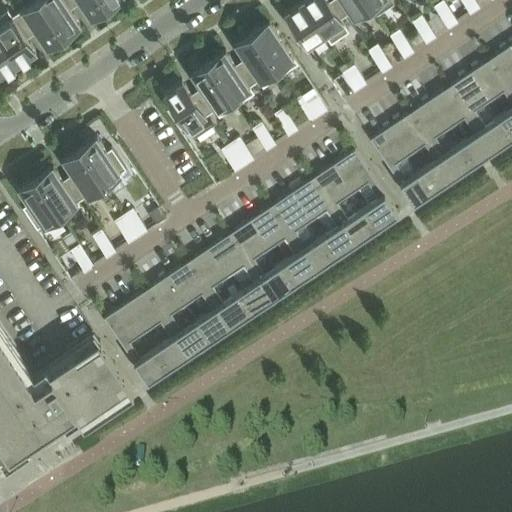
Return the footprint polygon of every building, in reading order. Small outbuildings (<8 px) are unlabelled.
[(63,32),(41,0),(33,0),(17,11),(32,33),(36,30),(46,44),(63,32)] [(76,3),(73,0),(41,0),(63,32),(81,20),(71,6),(76,3)] [(107,3),(105,0),(73,0),(76,3),(80,1),(89,15),(107,3)] [(331,42),(332,41),(304,0),(297,0),(285,9),(309,45),(326,33),(331,42)] [(341,16),(345,13),(336,0),(304,0),(332,41),(350,29),(341,16)] [(353,15),(370,3),(368,0),(336,0),(345,13),(350,11),(353,15)] [(463,0),(470,9),(479,2),(477,0),(463,0)] [(448,23),(457,17),(446,1),(437,7),(448,23)] [(32,33),(17,11),(13,14),(8,7),(0,12),(0,32),(19,62),(37,50),(28,36),(32,33)] [(412,19),(426,38),(435,32),(422,12),(412,19)] [(253,30),(281,73),(299,61),(270,19),(253,30)] [(404,53),(413,46),(400,27),(391,33),(404,53)] [(281,73),(253,30),(235,42),(245,56),(240,59),(255,81),(259,78),(264,85),(281,73)] [(19,62),(0,32),(0,70),(2,74),(19,62)] [(382,68),(391,61),(378,41),(369,48),(382,68)] [(511,46),(510,43),(490,56),(511,88),(511,46)] [(255,81),(240,59),(236,62),(226,48),(209,60),(238,103),(255,91),(250,84),(255,81)] [(511,98),(511,105),(500,114),(511,131),(511,88),(490,56),(470,69),(489,98),(505,88),(511,98)] [(238,103),(209,60),(191,72),(201,86),(196,89),(211,110),(215,107),(220,114),(238,103)] [(349,66),(360,82),(366,78),(355,62),(349,66)] [(360,82),(349,66),(343,70),(354,86),(360,82)] [(485,124),(475,108),(489,98),(470,69),(450,82),(493,147),(511,133),(511,131),(500,114),(485,124)] [(211,110),(196,89),(192,91),(183,77),(164,90),(189,125),(211,110)] [(476,130),(460,141),(473,160),(493,147),(450,82),(430,96),(450,125),(465,114),(476,130)] [(297,96),(310,116),(316,112),(303,92),(297,96)] [(446,151),(435,134),(450,125),(430,96),(410,109),(453,173),(473,160),(460,141),(446,151)] [(275,111),(288,131),(298,125),(285,105),(275,111)] [(410,151),(426,141),(437,157),(421,168),(434,187),(453,173),(410,109),(391,122),(410,151)] [(253,126),(266,146),(276,139),(263,119),(253,126)] [(421,168),(407,177),(396,161),(410,151),(391,122),(371,136),(414,200),(434,187),(421,168)] [(98,134),(80,146),(104,182),(127,167),(113,145),(107,148),(98,134)] [(231,141),(244,160),(254,154),(241,134),(231,141)] [(244,160),(231,141),(222,147),(235,167),(244,160)] [(68,175),(82,197),(104,182),(80,146),(63,158),(72,172),(68,175)] [(335,160),(354,189),(369,179),(380,196),(365,205),(378,224),(399,210),(356,146),(335,160)] [(354,189),(335,160),(314,174),(357,238),(378,224),(365,205),(349,216),(338,200),(354,189)] [(82,197),(68,175),(64,178),(54,164),(36,175),(65,218),(66,218),(61,211),(82,197)] [(338,223),(323,233),(336,252),(357,238),(314,174),(293,188),(312,217),(327,207),(338,223)] [(65,218),(36,175),(19,187),(28,201),(23,205),(38,226),(43,223),(47,230),(65,218)] [(307,244),(296,228),(312,217),(293,188),(272,202),(315,266),(336,252),(323,233),(307,244)] [(270,245),(285,235),(296,251),(281,261),(294,280),(315,266),(272,202),(251,216),(270,245)] [(151,209),(158,220),(167,214),(160,203),(151,209)] [(125,212),(138,232),(147,226),(134,206),(125,212)] [(138,232),(125,212),(115,218),(128,238),(138,232)] [(281,261),(265,272),(254,256),(270,245),(251,216),(230,230),(273,294),(294,280),(281,261)] [(93,233),(106,253),(116,247),(103,227),(93,233)] [(255,279),(240,290),(252,308),(273,294),(230,230),(209,244),(229,273),(244,263),(255,279)] [(71,248),(85,268),(94,261),(81,242),(71,248)] [(224,300),(213,283),(229,273),(209,244),(188,258),(231,322),(252,308),(240,290),(224,300)] [(214,308),(198,318),(210,336),(231,322),(188,258),(167,272),(187,301),(203,291),(214,308)] [(183,328),(172,312),(187,301),(167,272),(146,286),(190,350),(210,336),(198,318),(183,328)] [(162,319),(172,334),(156,346),(169,364),(190,350),(146,286),(126,300),(146,330),(162,319)] [(156,346),(142,355),(131,340),(146,330),(126,300),(105,314),(148,378),(169,364),(156,346)] [(134,388),(101,339),(78,355),(74,350),(48,368),(45,363),(34,370),(0,319),(0,452),(6,462),(33,444),(29,437),(57,418),(67,432),(134,388)]
